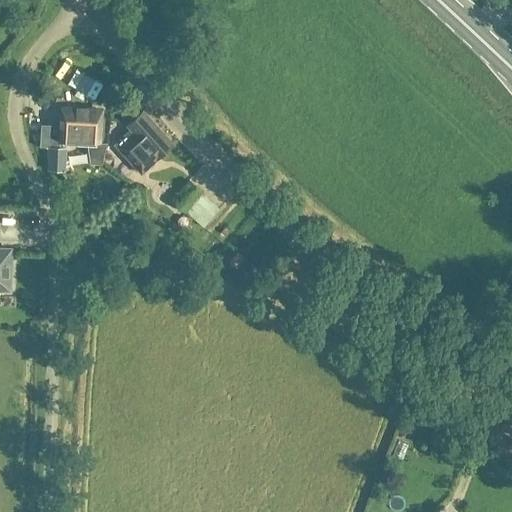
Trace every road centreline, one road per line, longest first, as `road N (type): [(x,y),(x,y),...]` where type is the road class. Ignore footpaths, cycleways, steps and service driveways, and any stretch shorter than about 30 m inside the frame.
road 1 (unclassified): [(511,387),(278,218),(191,134),(89,0)]
road 2 (unclassified): [(48,511),(53,253),(14,95),(35,54),(88,0)]
